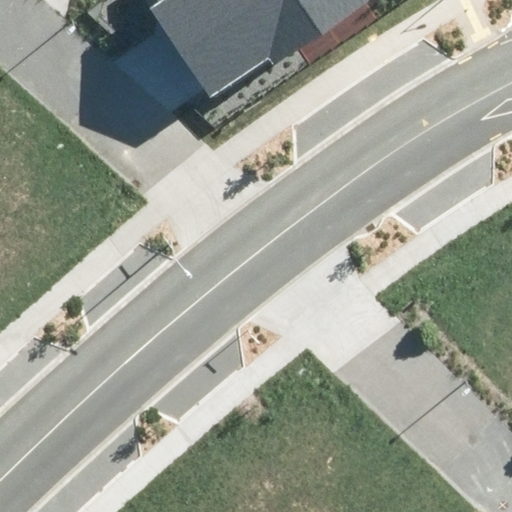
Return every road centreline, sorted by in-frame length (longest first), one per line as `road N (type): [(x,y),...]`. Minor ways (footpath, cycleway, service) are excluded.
road 1 (residential): [(511,493),(257,238)]
road 2 (residential): [(0,474),(257,238)]
road 3 (residential): [(3,0),(257,238)]
road 4 (residential): [(257,238),(438,114),(511,81)]
